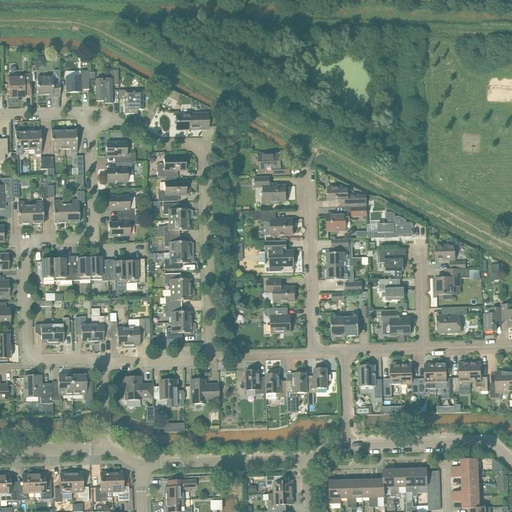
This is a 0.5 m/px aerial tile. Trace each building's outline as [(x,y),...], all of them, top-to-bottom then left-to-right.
[(66,77),(66,82),(66,92),(78,92),(78,90),(89,90),(88,71),(80,71),(80,77),(66,77)] [(94,94),(96,96),(96,102),(105,101),(105,104),(112,104),(112,85),(118,85),(118,71),(109,71),(110,79),(96,79),(96,85),(93,87),(94,94)] [(8,78),(8,88),(9,98),(25,98),(25,95),(31,95),(31,75),(16,75),(16,78),(8,78)] [(37,78),(37,85),(37,95),(53,95),(53,97),(60,97),(60,82),(53,82),(53,77),(37,78)] [(124,98),(124,104),(124,114),(134,114),(134,110),(143,110),(143,92),(137,92),(137,91),(125,91),(125,98),(124,98)] [(176,114),(176,120),(176,130),(208,129),(208,113),(176,114)] [(64,150),(63,131),(51,132),(52,154),(58,154),(58,150),(64,150)] [(63,131),(64,150),(70,149),(71,153),(77,153),(76,131),(63,131)] [(28,151),(27,132),(15,133),(16,155),(22,155),(22,151),(28,151)] [(40,132),(27,132),(28,151),(34,151),(34,154),(41,154),(40,132)] [(118,163),(132,162),(136,162),(135,153),(126,153),(126,143),(106,143),(106,157),(118,157),(118,163)] [(273,175),(279,175),(289,174),(289,166),(280,167),(280,155),(276,156),(276,154),(269,154),(269,153),(259,154),(259,172),(273,172),(273,175)] [(157,178),(164,177),(165,177),(173,177),(174,177),(174,171),(185,171),(185,157),(164,158),(164,164),(157,165),(157,178)] [(132,162),(118,163),(118,169),(107,169),(107,183),(127,182),(127,175),(132,175),(132,162)] [(12,199),(11,178),(0,178),(0,208),(4,209),(4,203),(12,203),(12,199)] [(263,187),(263,204),(273,204),(273,202),(286,202),(285,186),(269,186),(269,178),(255,178),(255,188),(263,187)] [(160,202),(165,202),(175,202),(174,196),(186,195),(186,182),(173,182),(165,182),(164,182),(164,191),(157,191),(157,202),(160,202)] [(352,207),(367,207),(366,197),(359,198),(359,195),(348,196),(348,190),(343,190),(343,187),(328,187),(328,201),(341,201),(341,208),(352,207)] [(65,205),(66,223),(79,223),(79,207),(84,206),(83,192),(76,192),(77,200),(71,201),(71,204),(65,205)] [(120,217),(134,216),(134,210),(129,210),(128,196),(108,197),(109,211),(120,210),(120,217)] [(66,223),(65,205),(59,205),(59,201),(53,201),(54,224),(66,223)] [(31,224),(29,206),(24,206),(24,202),(17,202),(18,225),(31,224)] [(29,206),(31,224),(43,224),(43,202),(36,202),(36,206),(29,206)] [(168,220),(189,220),(192,218),(192,212),(189,210),(176,210),(175,204),(162,204),(162,215),(168,215),(168,220)] [(367,207),(352,207),(352,217),(367,216),(367,207)] [(275,217),(275,211),(260,211),(261,222),(271,222),(271,236),(283,236),(293,235),(292,220),(276,221),(276,217),(275,217)] [(386,224),(378,224),(367,225),(367,240),(397,238),(400,237),(402,237),(411,237),(413,236),(413,232),(412,231),(411,229),(413,228),(413,224),(404,220),(391,212),(385,213),(386,224)] [(350,214),(341,214),(331,214),(332,217),(327,217),(327,231),(338,231),(338,230),(346,230),(345,222),(350,222),(350,214)] [(138,216),(134,216),(120,217),(121,222),(109,223),(110,237),(130,236),(129,225),(138,225),(138,216)] [(189,220),(168,220),(168,226),(163,226),(163,237),(176,236),(176,231),(190,231),(189,220)] [(176,243),(176,236),(163,237),(163,247),(168,247),(169,253),(193,252),(193,244),(190,243),(190,242),(176,243)] [(283,241),(273,242),(266,242),(266,252),(269,252),(270,271),(281,271),(281,267),(294,266),(294,265),(296,265),(295,259),(293,259),(293,251),(283,251),(283,241)] [(455,246),(445,246),(435,246),(435,261),(455,260),(455,246)] [(386,271),(393,271),(403,271),(403,262),(403,257),(397,257),(396,250),(378,251),(378,263),(386,263),(386,271)] [(193,252),(169,253),(169,259),(163,259),(164,270),(177,269),(177,263),(190,263),(190,262),(193,261),(193,252)] [(326,268),(345,267),(345,260),(349,260),(349,253),(326,254),(326,268)] [(71,281),(70,257),(63,257),(63,259),(52,259),(54,281),(71,281)] [(80,257),(70,257),(71,281),(89,280),(88,258),(80,259),(80,257)] [(107,281),(107,260),(101,261),(101,258),(88,258),(89,280),(101,280),(101,281),(107,281)] [(54,281),(52,259),(41,260),(41,262),(35,263),(36,284),(43,283),(42,282),(54,281)] [(125,262),(125,284),(145,283),(144,259),(135,260),(135,262),(125,262)] [(116,260),(107,260),(107,281),(114,281),(114,284),(125,284),(125,262),(116,262),(116,260)] [(499,265),(491,265),(491,273),(499,273),(499,265)] [(345,267),(326,268),(327,281),(350,280),(350,274),(346,274),(345,267)] [(469,279),(480,279),(480,269),(469,269),(469,279)] [(444,299),(452,299),(452,294),(453,294),(453,287),(457,287),(456,279),(460,279),(460,270),(446,270),(446,278),(436,279),(437,295),(444,295),(444,299)] [(170,290),(191,290),(191,280),(177,280),(177,274),(164,274),(164,284),(169,284),(170,290)] [(386,300),(394,300),(404,300),(404,291),(404,286),(397,286),(397,279),(379,280),(379,292),(386,292),(386,300)] [(0,297),(9,297),(8,281),(0,281),(0,297)] [(274,303),(285,302),(295,302),(294,287),(281,288),(281,281),(267,281),(267,294),(274,293),(274,303)] [(346,293),(362,293),(362,282),(346,283),(346,293)] [(191,290),(170,290),(170,296),(164,296),(165,306),(178,307),(178,301),(191,301),(191,300),(194,298),(194,292),(191,290)] [(502,321),(508,321),(508,328),(511,328),(511,305),(501,306),(501,309),(502,309),(502,321)] [(178,307),(165,306),(165,317),(171,317),(171,323),(192,323),(192,312),(178,313),(178,307)] [(271,317),(271,324),(271,334),(290,333),(290,316),(288,316),(288,308),(268,309),(268,316),(268,317),(271,317)] [(467,316),(467,308),(441,308),(442,316),(437,316),(438,334),(460,333),(460,316),(467,316)] [(502,309),(501,309),(491,309),(491,315),(484,315),(484,332),(496,331),(496,324),(502,324),(502,321),(502,309)] [(0,325),(9,325),(9,310),(0,310),(0,325)] [(410,319),(399,319),(399,311),(382,312),(382,323),(390,322),(391,335),(410,335),(410,319)] [(345,336),(345,318),(338,318),(338,314),(331,314),(332,337),(345,336)] [(345,318),(345,336),(359,336),(358,314),(352,314),(352,318),(345,318)] [(110,332),(110,322),(109,317),(102,317),(103,323),(91,323),(92,344),(99,344),(99,342),(103,342),(103,332),(110,332)] [(92,344),(91,323),(80,324),(80,322),(80,318),(74,318),(75,333),(81,333),(81,343),(85,343),(85,344),(92,344)] [(138,327),(127,328),(128,348),(135,348),(135,346),(140,346),(139,334),(145,334),(145,319),(138,319),(138,327)] [(116,322),(110,322),(110,332),(110,337),(117,337),(117,347),(121,347),(121,348),(128,348),(127,328),(117,328),(116,322)] [(192,324),(192,323),(171,323),(171,329),(166,329),(166,340),(179,339),(179,333),(192,333),(192,332),(195,331),(195,325),(192,324)] [(52,345),(52,325),(35,325),(35,333),(41,333),(41,344),(45,344),(45,345),(52,345)] [(52,325),(52,345),(59,345),(59,343),(63,343),(63,325),(52,325)] [(0,358),(10,358),(10,347),(9,347),(9,335),(0,336),(0,331),(0,330),(0,358)] [(476,387),(481,387),(481,392),(488,392),(487,377),(481,378),(481,362),(470,363),(470,383),(476,383),(476,387)] [(453,392),(453,378),(447,378),(446,363),(435,364),(435,384),(446,384),(447,393),(453,392)] [(459,378),(453,378),(453,392),(460,392),(460,383),(470,383),(470,363),(459,363),(459,378)] [(419,393),(419,379),(412,379),(412,364),(401,365),(401,385),(407,385),(407,390),(412,390),(412,394),(419,393)] [(435,384),(435,364),(424,364),(425,379),(419,379),(419,393),(426,393),(425,389),(430,389),(429,384),(435,384)] [(401,385),(401,365),(390,365),(390,380),(384,380),(385,394),(391,394),(391,385),(401,385)] [(382,402),(382,398),(382,380),(375,380),(375,366),(359,366),(359,372),(356,375),(359,378),(359,393),(370,393),(370,402),(382,402)] [(314,377),(307,377),(308,393),(318,393),(318,389),(328,389),(327,369),(314,369),(314,377)] [(267,395),(266,378),(259,378),(259,370),(245,371),(246,391),(256,391),(256,395),(267,395)] [(508,394),(508,372),(495,372),(496,386),(490,386),(490,400),(501,400),(501,394),(508,394)] [(308,393),(307,377),(307,373),(294,374),(294,381),(287,381),(288,398),(298,398),(298,393),(308,393)] [(266,374),(266,378),(267,395),(267,399),(277,399),(277,398),(288,398),(287,381),(279,382),(279,374),(266,374)] [(72,395),(71,375),(58,376),(58,383),(52,383),(52,384),(52,401),(61,401),(61,395),(72,395)] [(86,375),(71,375),(72,395),(83,395),(83,401),(92,401),(92,382),(86,382),(86,375)] [(52,401),(52,384),(41,384),(40,376),(24,377),(24,398),(40,397),(40,404),(45,404),(45,413),(53,413),(52,401)] [(153,397),(153,395),(152,385),(141,385),(141,377),(124,378),(125,400),(141,400),(141,398),(153,397)] [(218,400),(218,395),(218,385),(205,385),(205,380),(195,380),(195,385),(191,385),(191,404),(205,404),(205,400),(218,400)] [(184,407),(184,401),(183,391),(175,391),(175,381),(160,381),(160,399),(167,399),(167,407),(184,407)] [(451,473),(478,472),(478,459),(461,460),(461,467),(451,467),(451,473)] [(417,497),(416,469),(405,470),(406,488),(412,487),(413,497),(417,497)] [(427,469),(416,469),(417,497),(422,497),(422,487),(428,487),(428,485),(427,479),(427,472),(427,469)] [(395,497),(394,470),(383,470),(384,480),(384,488),(391,488),(391,497),(395,497)] [(405,470),(394,470),(395,497),(400,497),(400,488),(406,488),(405,470)] [(82,472),(71,473),(72,493),(78,493),(78,498),(82,498),(83,502),(89,502),(88,487),(82,487),(82,472)] [(112,492),(111,472),(100,473),(101,488),(95,488),(95,498),(96,502),(102,502),(102,499),(106,498),(106,493),(112,492)] [(111,472),(112,492),(118,492),(118,501),(129,501),(128,487),(123,487),(122,472),(111,472)] [(478,472),(451,473),(451,478),(462,478),(462,484),(478,484),(478,472)] [(72,493),(71,473),(60,473),(60,488),(55,489),(55,503),(61,503),(61,494),(72,493)] [(34,494),(33,474),(22,475),(22,487),(16,487),(17,501),(28,501),(27,494),(34,494)] [(33,474),(34,494),(40,493),(41,500),(51,500),(51,486),(45,486),(45,474),(33,474)] [(10,475),(0,475),(0,494),(6,495),(6,502),(17,501),(16,487),(10,487),(10,475)] [(274,495),(293,494),(292,482),(280,482),(280,476),(266,477),(267,488),(273,488),(274,495)] [(373,480),(362,481),(363,498),(369,498),(370,508),(374,508),(373,480)] [(384,480),(373,480),(374,508),(379,508),(378,498),(385,498),(384,488),(384,480)] [(165,501),(184,501),(184,493),(191,492),(191,488),(195,488),(194,481),(177,482),(177,488),(164,488),(165,501)] [(341,499),(341,481),(330,481),(330,499),(327,499),(328,505),(330,505),(330,509),(335,509),(335,505),(341,505),(341,499)] [(351,481),(341,481),(341,499),(348,498),(348,508),(352,508),(351,481)] [(362,481),(351,481),(352,508),(357,508),(357,498),(363,498),(362,481)] [(478,484),(462,484),(462,491),(452,492),(452,497),(479,496),(478,484)] [(293,494),(274,495),(274,501),(267,501),(267,511),(274,511),(281,511),(281,505),(293,505),(293,494)] [(479,496),(452,497),(452,502),(462,502),(463,509),(469,509),(479,508),(479,496)] [(184,501),(165,501),(165,511),(191,511),(191,508),(184,508),(184,501)] [(74,504),(74,511),(85,511),(85,503),(74,504)]
